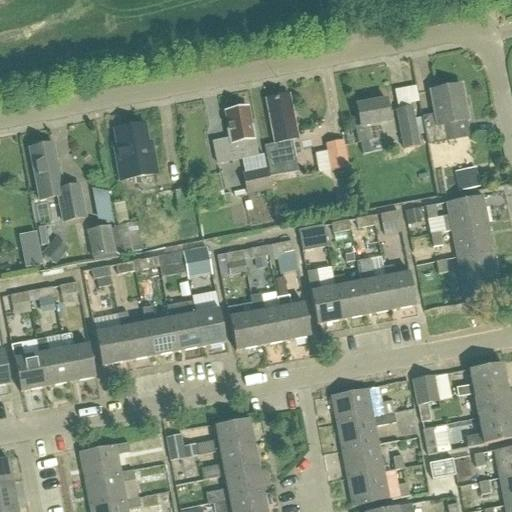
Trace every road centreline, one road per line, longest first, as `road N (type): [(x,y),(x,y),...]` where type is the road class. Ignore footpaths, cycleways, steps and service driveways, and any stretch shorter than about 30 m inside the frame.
road 1 (unclassified): [(0,120),(447,37),(487,44)]
road 2 (residential): [(19,431),(301,377)]
road 3 (residential): [(301,377),(511,337)]
road 4 (residential): [(316,511),(301,377)]
